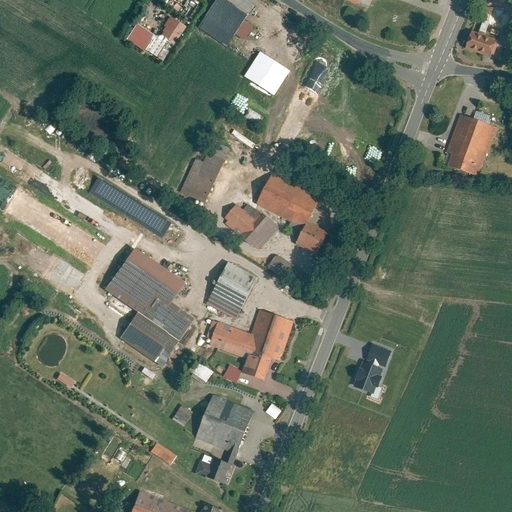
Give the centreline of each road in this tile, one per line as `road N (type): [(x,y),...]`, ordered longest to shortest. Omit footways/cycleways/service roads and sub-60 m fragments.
road 1 (tertiary): [(268,511),(434,70)]
road 2 (tertiary): [(434,70),(359,47),(286,0)]
